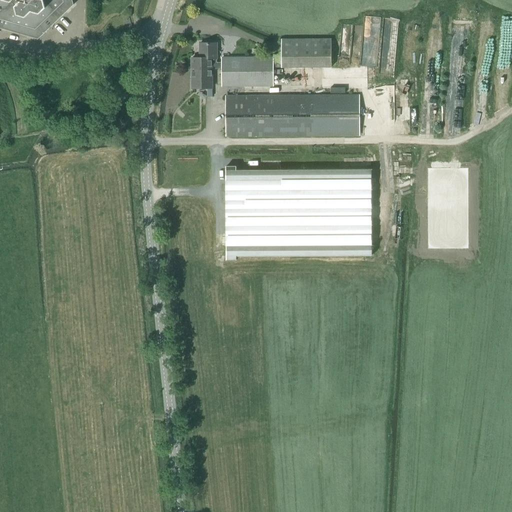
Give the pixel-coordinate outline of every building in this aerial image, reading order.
[(0,0),(0,25),(2,26),(1,29),(29,36),(30,34),(38,37),(44,30),(46,32),(67,12),(62,7),(64,0),(0,0)] [(282,55),(282,67),(332,67),(332,39),(282,39),(282,55)] [(204,63),(213,63),(218,63),(218,43),(201,44),(201,58),(193,58),(193,72),(198,72),(198,71),(202,71),(202,69),(204,69),(204,63)] [(282,67),(282,55),(274,55),(274,57),(274,67),(282,67)] [(223,63),(223,69),(223,86),(274,86),(274,67),(274,57),(223,58),(223,63)] [(223,69),(223,63),(218,63),(213,63),(204,63),(204,69),(202,69),(202,71),(198,71),(198,72),(193,72),(193,88),(213,88),(213,69),(223,69)] [(227,136),(361,135),(360,95),(227,96),(227,136)] [(236,171),(236,167),(227,167),(227,260),(236,260),(236,256),(372,256),(372,170),(236,171)]
